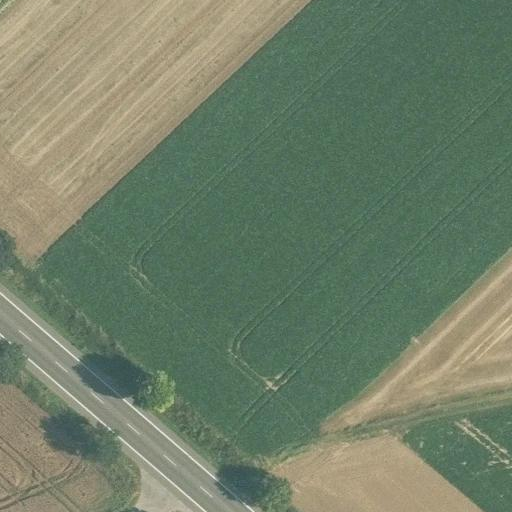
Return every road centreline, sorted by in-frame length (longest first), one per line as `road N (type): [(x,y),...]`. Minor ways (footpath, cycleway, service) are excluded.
road 1 (primary): [(0,310),(233,511)]
road 2 (track): [(511,399),(260,463)]
